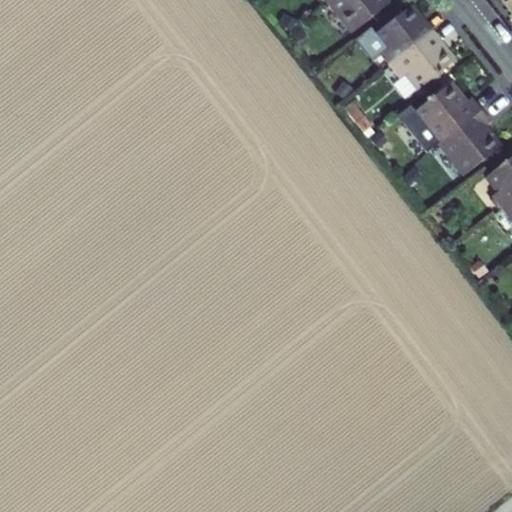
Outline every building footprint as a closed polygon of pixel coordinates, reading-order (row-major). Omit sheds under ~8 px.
[(335,0),(358,30),(391,4),(388,0),(335,0)] [(511,0),(501,0),(511,14),(511,0)] [(365,45),(376,60),(385,52),(394,65),(435,34),(415,6),(381,32),(365,45)] [(360,38),(365,45),(381,32),(376,26),(360,38)] [(457,61),(435,34),(394,65),(405,79),(412,73),(423,87),(457,61)] [(429,152),(442,142),(485,109),(477,100),(469,106),(454,86),(420,112),(407,122),(429,152)] [(401,114),(407,122),(420,112),(414,104),(401,114)] [(485,109),(442,142),(468,176),(503,150),(487,129),(495,123),(485,109)] [(511,160),(491,177),(500,189),(491,196),(502,210),(511,202),(511,160)] [(511,202),(502,210),(511,222),(511,221),(511,202)]
